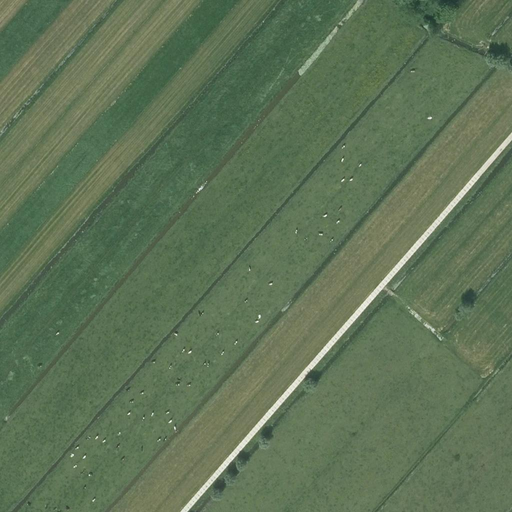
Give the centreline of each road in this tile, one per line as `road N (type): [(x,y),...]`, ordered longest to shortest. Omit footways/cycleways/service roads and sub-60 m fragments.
road 1 (track): [(511,137),(184,511)]
road 2 (track): [(393,511),(511,373)]
